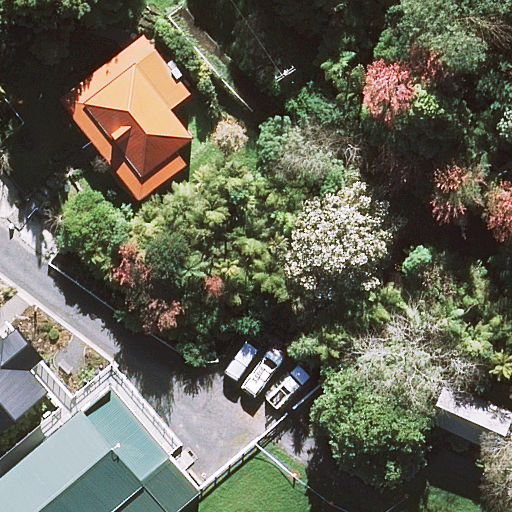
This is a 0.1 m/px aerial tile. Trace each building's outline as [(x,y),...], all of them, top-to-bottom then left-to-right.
[(215,140),(137,39),(55,101),(132,202),(215,140)] [(0,443),(34,371),(0,355),(0,443)] [(511,431),(511,412),(453,387),(436,424),(502,454),(511,431)] [(98,388),(72,410),(130,480),(91,511),(167,511),(188,495),(98,388)] [(0,511),(91,511),(130,480),(72,410),(0,469),(0,511)]
